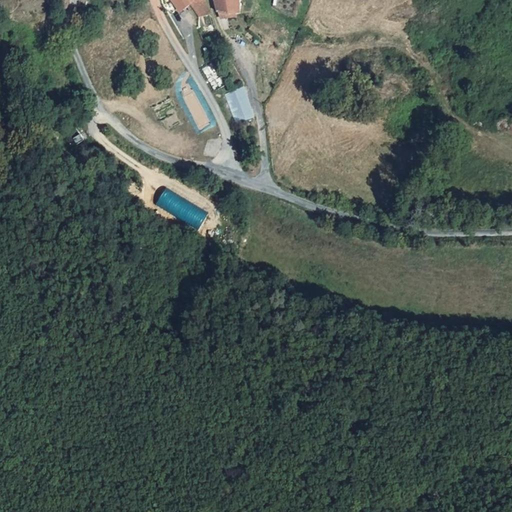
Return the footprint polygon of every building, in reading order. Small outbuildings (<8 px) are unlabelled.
[(181,0),(160,0),(161,2),(161,5),(163,9),(181,0)] [(206,20),(200,0),(184,0),(194,21),(206,20)] [(216,0),(221,18),(234,15),(238,14),(234,0),(216,0)] [(244,88),(224,95),(233,125),(253,119),(244,88)] [(167,188),(157,205),(198,230),(208,213),(167,188)]
